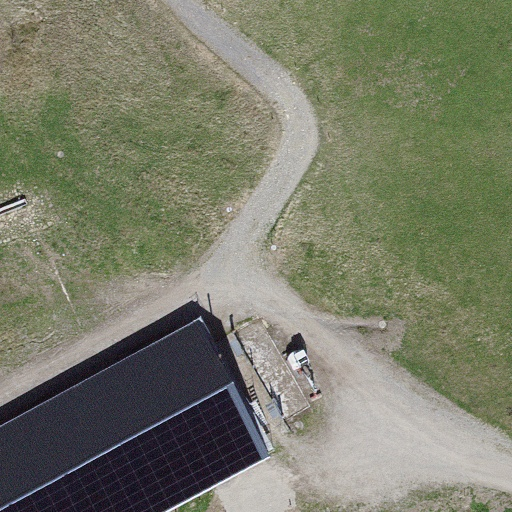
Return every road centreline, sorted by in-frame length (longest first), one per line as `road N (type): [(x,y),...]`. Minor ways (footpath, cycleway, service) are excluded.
road 1 (track): [(228,280),(256,292),(460,448),(511,473)]
road 2 (track): [(0,407),(201,288),(228,280)]
